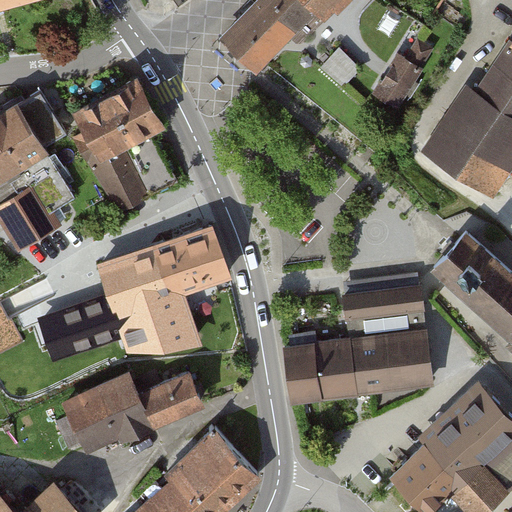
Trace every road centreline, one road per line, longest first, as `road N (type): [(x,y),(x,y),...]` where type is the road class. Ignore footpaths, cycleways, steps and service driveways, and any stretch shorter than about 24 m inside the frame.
road 1 (tertiary): [(279,483),(242,243),(140,39)]
road 2 (residential): [(140,39),(92,59),(0,72)]
